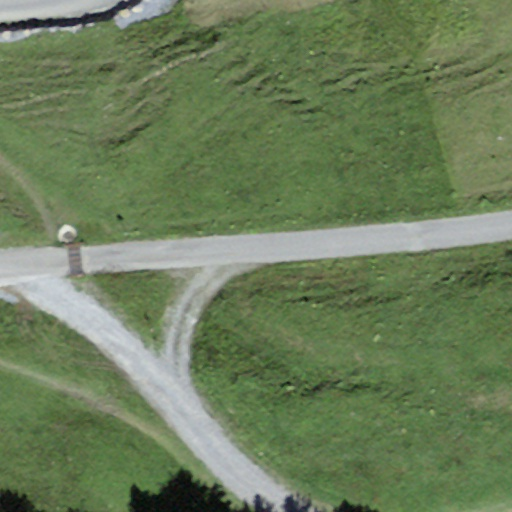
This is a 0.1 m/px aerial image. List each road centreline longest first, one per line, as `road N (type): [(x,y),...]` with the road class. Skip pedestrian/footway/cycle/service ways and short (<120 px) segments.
road 1 (unclassified): [(511,224),(0,267)]
road 2 (track): [(226,248),(184,319),(171,385),(228,469),(288,511)]
road 3 (track): [(171,385),(95,318),(0,274)]
